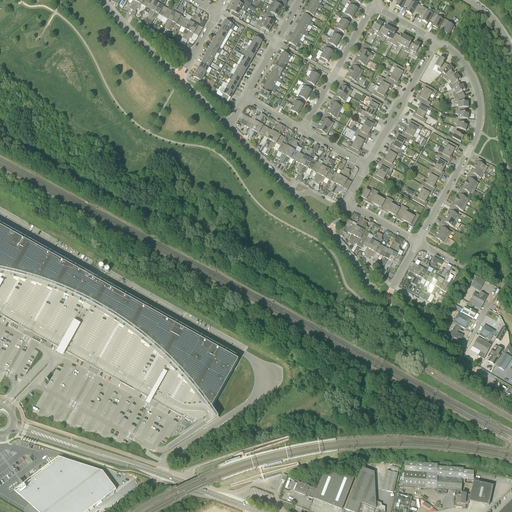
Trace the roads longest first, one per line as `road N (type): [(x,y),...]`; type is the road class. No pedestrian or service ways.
road 1 (residential): [(417,240),(469,151),(480,112),(465,65),(435,41)]
road 2 (tertiary): [(221,496),(13,426)]
road 3 (residential): [(300,130),(373,3)]
road 4 (residential): [(335,206),(294,195),(228,128)]
road 5 (residential): [(386,297),(370,290),(330,233),(346,201)]
